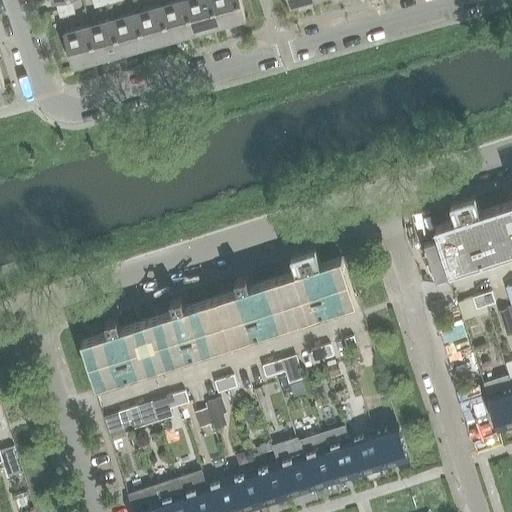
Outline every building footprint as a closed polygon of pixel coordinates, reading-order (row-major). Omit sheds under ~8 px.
[(198,33),(188,0),(179,0),(163,5),(173,39),(198,33)] [(188,0),(198,33),(222,26),(214,0),(188,0)] [(241,0),(214,0),(222,26),(247,19),(241,0)] [(58,5),(61,17),(75,12),(71,1),(58,5)] [(173,39),(163,5),(139,11),(149,46),(173,39)] [(149,46),(139,11),(115,18),(124,53),(149,46)] [(124,53),(115,18),(90,25),(100,60),(124,53)] [(75,67),(100,60),(90,25),(65,32),(75,67)] [(511,200),(500,204),(511,240),(511,200)] [(511,250),(511,240),(500,204),(474,213),(470,203),(459,206),(462,217),(435,225),(450,270),(511,250)] [(303,268),(276,277),(291,322),(356,301),(341,256),(314,264),(311,254),(300,258),(303,268)] [(291,322),(276,277),(250,285),(246,275),(235,279),(238,289),(211,298),(226,343),(291,322)] [(495,302),(491,291),(482,293),(486,305),(495,302)] [(486,305),(482,293),(473,296),(477,308),(486,305)] [(174,310),(146,319),(161,364),(226,343),(211,298),(185,306),(182,296),(170,300),(174,310)] [(511,323),(511,310),(510,306),(502,309),(508,325),(511,323)] [(161,364),(146,319),(120,327),(117,317),(106,321),(109,331),(81,340),(96,385),(161,364)] [(357,346),(354,335),(344,338),(348,349),(357,346)] [(329,343),(320,346),(324,356),(333,353),(329,343)] [(314,359),(324,356),(320,346),(311,349),(314,359)] [(281,358),(272,361),(276,372),(285,369),(281,358)] [(266,375),(276,372),(272,361),(262,364),(266,375)] [(340,373),(337,362),(328,364),(331,375),(340,373)] [(237,385),(233,373),(224,376),(228,388),(237,385)] [(228,388),(224,376),(215,379),(219,391),(228,388)] [(511,387),(511,385),(487,393),(491,407),(498,428),(499,427),(498,424),(511,419),(511,387)] [(189,401),(185,389),(176,392),(179,404),(189,401)] [(179,404),(176,392),(166,395),(170,407),(179,404)] [(211,417),(226,413),(221,397),(206,402),(211,417)] [(141,416),(137,405),(128,408),(131,419),(141,416)] [(212,420),(207,407),(195,411),(199,424),(212,420)] [(122,422),(131,419),(128,408),(119,411),(122,422)] [(398,422),(373,430),(384,464),(385,464),(384,461),(406,454),(407,457),(409,457),(402,435),(398,422)] [(345,424),(321,432),(336,480),(337,480),(336,476),(358,469),(360,472),(349,438),(345,424)] [(373,430),(349,438),(360,472),(361,472),(359,469),(370,465),(371,469),(384,464),(373,430)] [(322,481),(323,484),(336,480),(321,432),(299,439),(298,435),(296,436),(312,488),(313,487),(312,484),(322,481)] [(278,460),(277,461),(288,495),(289,495),(288,492),(310,484),(312,488),(296,436),(273,444),(278,460)] [(288,495),(277,461),(253,469),(264,503),(265,503),(264,499),(287,492),(288,496),(288,495)] [(264,503),(253,469),(229,476),(240,511),(241,511),(240,507),(262,500),(264,503)] [(200,470),(176,477),(187,511),(214,511),(205,484),(200,470)] [(226,511),(236,511),(240,511),(229,476),(205,484),(214,511),(224,511),(226,511)] [(187,511),(176,477),(152,484),(161,511),(187,511)] [(161,511),(152,484),(128,492),(133,511),(161,511)]
